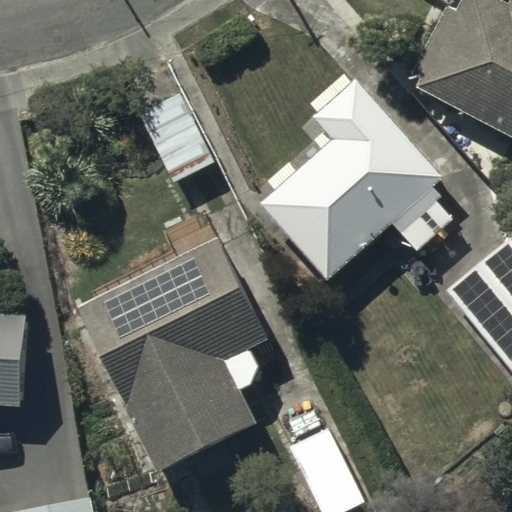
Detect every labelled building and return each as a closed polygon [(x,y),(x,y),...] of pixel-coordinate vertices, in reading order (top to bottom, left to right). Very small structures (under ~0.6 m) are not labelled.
[(511,1),(509,0),(466,0),(462,9),(450,2),(416,68),(511,116),(511,1)] [(442,167),(358,72),(319,107),(338,129),(266,193),(330,265),(442,167)] [(217,155),(182,86),(139,107),(173,176),(217,155)] [(266,328),(219,231),(81,298),(164,468),(256,423),(221,350),(266,328)] [(511,239),(446,292),(511,375),(511,239)] [(0,393),(18,395),(25,309),(0,306),(0,393)] [(95,511),(91,490),(9,508),(9,511),(95,511)]
